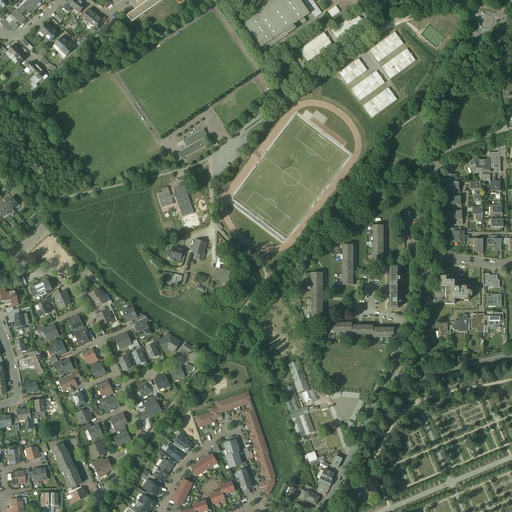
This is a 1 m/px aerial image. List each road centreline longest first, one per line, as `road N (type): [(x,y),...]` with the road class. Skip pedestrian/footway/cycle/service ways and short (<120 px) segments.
road 1 (residential): [(435,0),(343,53),(238,131),(235,147),(219,160)]
road 2 (tertiary): [(430,254),(436,108),(485,28)]
road 3 (tertiary): [(323,511),(385,383)]
road 4 (residential): [(385,383),(511,354)]
